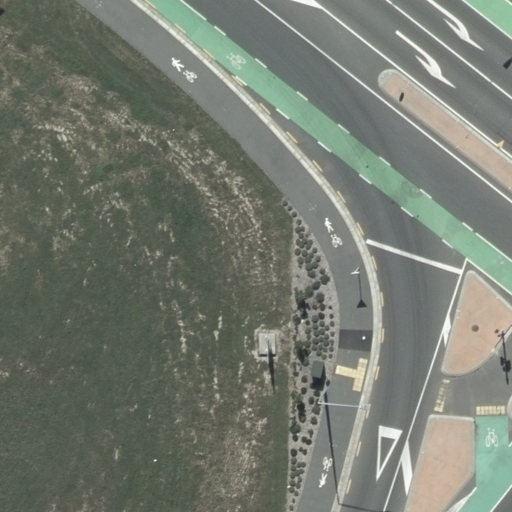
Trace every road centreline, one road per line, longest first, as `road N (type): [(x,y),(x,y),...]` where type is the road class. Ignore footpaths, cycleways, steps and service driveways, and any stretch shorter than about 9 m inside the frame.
road 1 (secondary): [(363,511),(423,258),(398,143)]
road 2 (unclassified): [(398,143),(351,104),(274,0)]
road 3 (unclassified): [(511,233),(398,143)]
